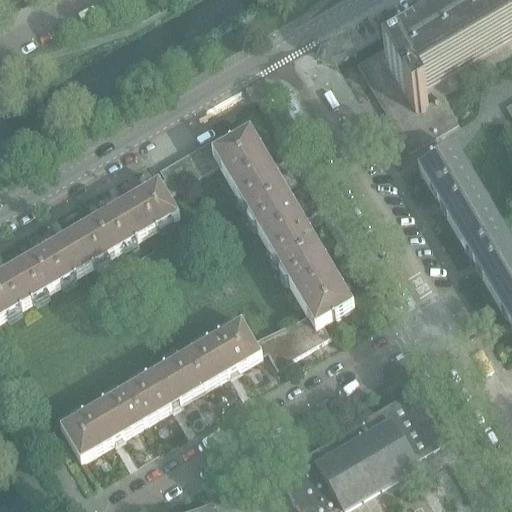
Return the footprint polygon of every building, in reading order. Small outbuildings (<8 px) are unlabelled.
[(511,43),(511,0),(499,0),(398,60),(392,50),(358,70),(410,158),(458,130),(441,102),(428,110),(420,97),(511,43)] [(213,160),(220,171),(219,172),(239,205),(238,211),(242,217),(247,219),(286,196),(275,178),(274,176),(270,169),(268,167),(251,138),(229,151),(213,160)] [(222,140),(207,149),(213,160),(229,151),(222,140)] [(207,149),(195,156),(208,178),(219,172),(220,171),(213,160),(207,149)] [(455,236),(492,214),(456,155),(419,177),(420,178),(421,178),(435,202),(434,202),(435,204),(441,214),(442,214),(455,236)] [(195,156),(183,163),(197,185),(208,178),(195,156)] [(183,163),(172,169),(185,192),(197,185),(183,163)] [(165,185),(160,188),(168,202),(185,192),(172,169),(160,176),(165,185)] [(118,212),(99,223),(120,257),(180,222),(168,202),(160,188),(160,187),(127,207),(118,212)] [(286,196),(247,219),(250,223),(248,229),(252,235),(258,237),(271,260),(270,265),(274,272),(279,273),(282,278),(320,255),(307,232),(306,230),(302,224),(300,221),(286,196)] [(490,297),(511,284),(511,248),(492,214),(455,236),(471,263),(470,263),(475,272),(477,275),(477,274),(490,297)] [(60,246),(39,258),(59,293),(120,257),(99,223),(69,240),(68,241),(61,245),(60,246)] [(282,278),(280,283),(284,290),(290,291),(308,322),(316,336),(332,327),(355,314),(338,285),(333,276),(320,255),(282,278)] [(2,280),(0,281),(0,327),(59,293),(39,258),(11,274),(4,279),(2,280)] [(511,284),(490,297),(506,323),(505,324),(511,334),(511,284)] [(261,344),(254,348),(263,362),(268,359),(277,374),(318,351),(323,348),(339,338),(332,327),(316,336),(308,322),(302,325),(261,344)] [(242,328),(182,363),(202,398),(230,382),(237,378),(239,377),(263,363),(263,362),(254,348),(242,328)] [(182,363),(121,399),(142,434),(172,416),(181,411),(202,398),(182,363)] [(417,396),(339,441),(275,479),(295,511),(349,511),(419,472),(415,464),(447,446),(417,396)] [(121,399),(61,434),(82,469),(114,450),(115,450),(123,445),(142,434),(121,399)]
